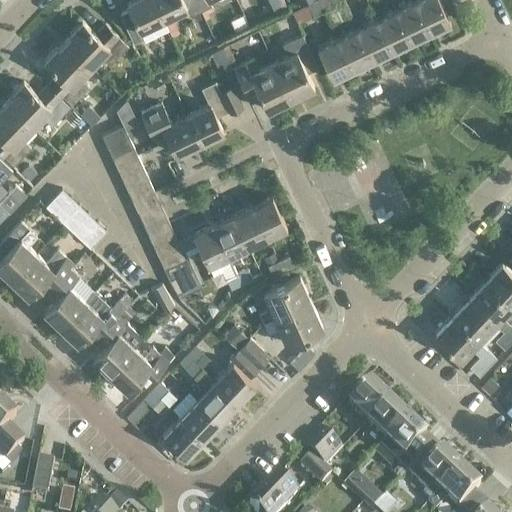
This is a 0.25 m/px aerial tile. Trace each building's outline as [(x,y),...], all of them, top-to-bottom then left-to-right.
[(164,17),(155,0),(127,0),(131,7),(120,12),(134,40),(144,35),(141,28),(164,17)] [(155,0),(164,17),(187,6),(190,13),(200,8),(196,0),(155,0)] [(323,10),(318,0),(316,0),(307,4),(313,15),(323,10)] [(331,0),(318,0),(323,10),(334,5),(331,0)] [(430,30),(415,0),(411,0),(395,8),(410,39),(430,30)] [(415,0),(430,30),(450,20),(440,0),(415,0)] [(376,17),(391,48),(410,39),(395,8),(376,17)] [(357,26),(372,58),(391,48),(376,17),(357,26)] [(72,32),(64,40),(90,65),(101,53),(111,62),(129,44),(106,22),(96,32),(82,18),(70,30),(72,32)] [(372,58),(357,26),(337,36),(352,67),(372,58)] [(274,60),(291,96),(314,85),(308,70),(318,66),(302,32),(282,42),(287,53),(274,60)] [(352,67),(337,36),(317,45),(332,77),(352,67)] [(90,65),(64,40),(58,46),(56,45),(44,57),(58,71),(49,80),(72,103),(90,84),(80,75),(90,65)] [(291,96),(274,60),(258,67),(253,56),(234,65),(249,98),(261,93),(267,107),(291,96)] [(13,93),(6,100),(32,125),(43,114),(52,123),(69,105),(46,83),(37,92),(24,79),(12,91),(13,93)] [(233,84),(220,90),(215,80),(201,87),(209,103),(187,113),(200,140),(224,129),(217,114),(229,109),(230,111),(242,105),(233,84)] [(32,125),(6,100),(0,106),(0,150),(14,164),(31,145),(22,136),(32,125)] [(200,140),(187,113),(170,121),(161,101),(141,110),(154,138),(167,132),(176,151),(200,140)] [(101,134),(106,144),(127,134),(122,124),(101,134)] [(133,146),(127,134),(106,144),(111,156),(133,146)] [(138,157),(133,146),(111,156),(117,167),(138,157)] [(0,180),(12,168),(0,156),(0,180)] [(143,168),(138,157),(117,167),(122,178),(143,168)] [(149,179),(143,168),(122,178),(127,190),(149,179)] [(127,190),(132,200),(154,190),(149,179),(127,190)] [(15,183),(0,198),(0,202),(9,211),(26,193),(15,183)] [(45,204),(54,212),(70,195),(61,187),(45,204)] [(159,201),(154,190),(132,200),(137,211),(159,201)] [(252,204),(267,235),(287,225),(272,194),(252,204)] [(54,212),(63,221),(79,204),(70,195),(54,212)] [(164,212),(159,201),(137,211),(142,222),(164,212)] [(63,221),(72,229),(88,212),(79,204),(63,221)] [(232,213),(247,244),(267,235),(252,204),(232,213)] [(72,229),(81,238),(97,220),(88,212),(72,229)] [(170,224),(164,212),(142,222),(148,234),(170,224)] [(242,282),(228,254),(247,244),(232,213),(213,223),(241,282),(242,282)] [(0,255),(0,267),(11,277),(36,251),(21,235),(29,226),(21,218),(0,239),(8,247),(0,255)] [(106,229),(97,220),(81,238),(90,246),(106,229)] [(208,263),(213,273),(222,269),(231,287),(241,282),(213,223),(193,232),(208,263)] [(174,234),(170,224),(148,234),(153,245),(174,234)] [(180,246),(174,234),(153,245),(158,256),(180,246)] [(185,257),(180,246),(158,256),(164,267),(185,257)] [(57,247),(46,260),(36,251),(11,277),(27,293),(42,278),(50,286),(70,265),(73,262),(57,247)] [(288,254),(278,259),(283,270),(294,265),(288,254)] [(190,268),(185,257),(164,267),(169,278),(190,268)] [(278,259),(268,264),(273,275),(283,270),(278,259)] [(484,278),(511,304),(511,303),(511,270),(501,261),(484,278)] [(43,308),(60,324),(86,297),(82,294),(90,286),(77,275),(78,273),(70,265),(50,286),(58,294),(43,308)] [(197,283),(190,268),(169,278),(177,292),(197,283)] [(264,321),(311,300),(300,274),(262,291),(269,306),(259,311),(264,321)] [(484,278),(468,295),(495,321),(504,329),(511,336),(511,320),(511,321),(510,322),(501,314),(511,304),(484,278)] [(451,313),(478,339),(495,321),(468,295),(451,313)] [(91,325),(99,332),(125,305),(118,298),(112,304),(104,296),(95,306),(86,297),(60,324),(77,340),(91,325)] [(311,300),(264,321),(268,331),(279,327),(285,341),(322,325),(311,300)] [(92,355),(109,371),(135,344),(144,335),(120,312),(126,305),(125,305),(99,332),(107,340),(92,355)] [(451,313),(434,331),(461,356),(471,346),(479,354),(470,365),(479,373),(496,356),(486,347),(478,339),(451,313)] [(504,329),(495,338),(504,347),(511,338),(511,336),(504,329)] [(239,346),(258,365),(269,354),(250,336),(239,346)] [(135,344),(109,371),(126,386),(140,371),(149,380),(169,359),(160,350),(151,359),(135,344)] [(203,352),(195,344),(187,351),(196,360),(203,352)] [(214,377),(237,400),(255,381),(249,375),(258,365),(239,346),(229,357),(232,359),(214,377)] [(187,369),(196,360),(187,351),(179,361),(187,369)] [(237,400),(214,377),(201,366),(193,375),(205,387),(196,396),(219,418),(237,400)] [(366,420),(388,397),(370,379),(348,403),(366,420)] [(169,388),(160,380),(152,388),(161,396),(169,388)] [(152,405),(161,396),(152,388),(144,397),(152,405)] [(179,414),(202,436),(219,418),(196,396),(179,414)] [(366,420),(384,437),(406,414),(388,397),(366,420)] [(0,453),(6,458),(24,439),(16,430),(7,422),(15,413),(0,398),(0,453)] [(185,454),(202,436),(179,414),(161,432),(185,454)] [(380,444),(398,461),(406,469),(428,446),(420,438),(425,432),(406,414),(384,437),(385,438),(380,444)] [(318,426),(311,433),(334,455),(341,447),(318,426)] [(323,466),(334,455),(311,433),(301,444),(310,453),(299,465),(319,483),(330,472),(323,466)] [(422,492),(429,499),(461,466),(442,448),(436,454),(428,446),(406,469),(415,477),(420,471),(432,482),(422,492)] [(52,459),(36,456),(30,489),(45,492),(52,459)] [(452,511),(467,511),(482,497),(474,489),(479,483),(461,466),(429,499),(427,501),(435,509),(447,496),(458,506),(452,511)] [(256,511),(276,511),(303,484),(295,477),(287,486),(276,475),(249,504),(256,511)] [(84,511),(115,511),(99,497),(84,511)] [(492,511),(488,508),(491,505),(482,497),(467,511),(492,511)]
